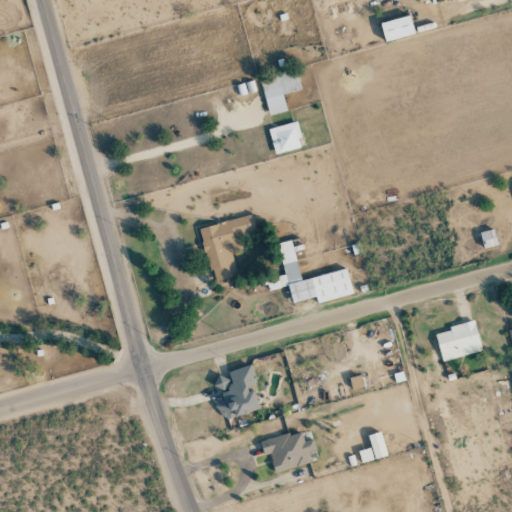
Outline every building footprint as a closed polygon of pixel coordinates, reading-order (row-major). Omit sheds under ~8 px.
[(379,24),(385,42),(414,33),(409,15),(379,24)] [(301,89),(296,69),(259,78),(269,115),(286,111),(282,94),(301,89)] [(302,146),(295,121),(267,128),(274,154),(302,146)] [(200,226),(212,284),(237,279),(229,244),(242,241),(241,233),(254,230),(251,215),(200,226)] [(483,248),(497,245),(494,228),(479,231),(483,248)] [(346,268),(300,279),(291,239),(277,243),(285,276),(266,280),(269,290),(288,286),(292,302),(316,297),(317,303),(352,294),(346,268)] [(442,361),(481,351),(474,321),(434,331),(442,361)] [(259,409),(253,387),(255,386),(249,365),(227,371),(228,376),(216,379),(222,401),(216,402),(221,419),(259,409)] [(351,389),(363,386),(360,374),(349,377),(351,389)] [(274,472),(309,462),(306,451),(315,449),(312,438),(303,441),(300,430),(260,442),(264,455),(269,453),(274,472)] [(368,435),(374,459),(386,455),(380,431),(368,435)] [(361,463),(373,459),(370,447),(358,451),(361,463)]
